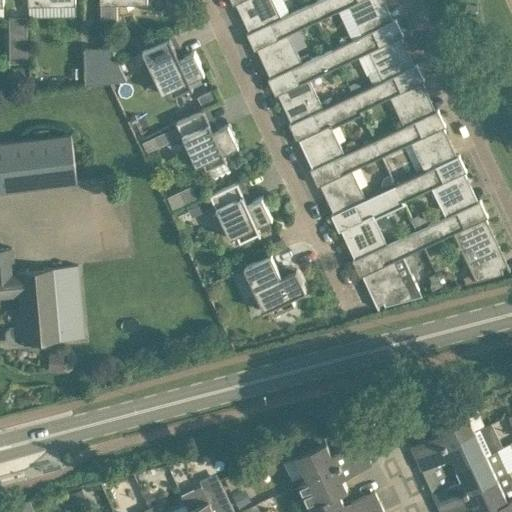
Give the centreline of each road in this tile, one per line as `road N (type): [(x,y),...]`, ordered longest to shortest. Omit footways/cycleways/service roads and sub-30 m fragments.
road 1 (tertiary): [(0,444),(511,310)]
road 2 (residential): [(212,0),(340,282)]
road 3 (residential): [(411,0),(511,205)]
